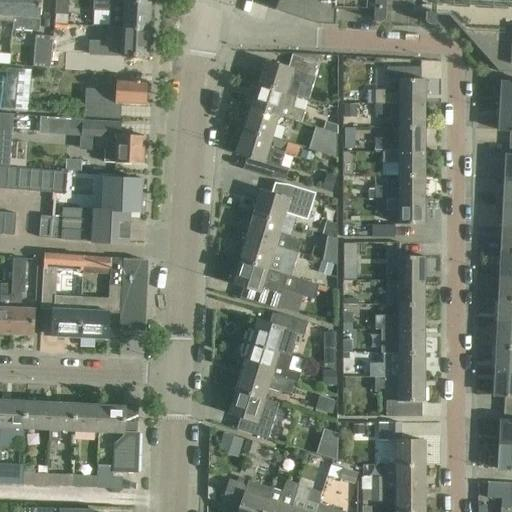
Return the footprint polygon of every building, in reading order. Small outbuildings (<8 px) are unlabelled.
[(0,0),(0,21),(14,22),(14,17),(13,16),(14,0),(0,0)] [(40,0),(14,0),(13,16),(14,17),(14,22),(14,29),(39,31),(40,0)] [(56,0),(56,15),(69,16),(69,0),(56,0)] [(149,29),(150,0),(97,0),(97,10),(110,10),(109,26),(123,27),(123,28),(149,29)] [(511,0),(278,0),(275,11),(317,24),(335,25),(336,10),(373,12),(373,16),(373,18),(374,19),(375,20),(375,21),(376,22),(378,22),(379,22),(381,22),(382,22),(384,20),(384,19),(385,18),(385,17),(385,12),(425,14),(425,19),(425,20),(425,21),(426,22),(426,23),(427,24),(428,24),(429,25),(431,25),(432,25),(433,25),(433,24),(435,23),(436,22),(436,21),(436,20),(437,15),(449,16),(500,73),(511,73),(511,0)] [(91,42),(91,54),(122,55),(148,56),(149,29),(123,28),(123,43),(91,42)] [(53,37),(37,35),(34,66),(50,67),(53,37)] [(320,57),(292,55),(288,68),(265,61),(257,86),(297,98),(301,83),(306,84),(308,75),(314,77),(320,57)] [(115,59),(91,58),(91,71),(114,72),(115,59)] [(386,68),(386,82),(399,82),(399,92),(368,91),(368,100),(344,100),(344,104),(375,104),(375,105),(399,105),(424,105),(424,79),(421,79),(421,68),(386,68)] [(36,78),(25,77),(25,70),(0,69),(0,98),(35,99),(36,78)] [(146,82),(126,82),(116,81),(116,90),(107,90),(85,90),(84,118),(120,120),(120,104),(145,104),(146,82)] [(500,109),(511,109),(511,82),(502,82),(500,109)] [(251,108),(277,116),(278,115),(290,119),(289,120),(302,124),(305,112),(294,108),(297,98),(257,86),(251,108)] [(356,105),(344,105),(344,117),(356,117),(356,105)] [(399,129),(424,129),(424,105),(399,105),(375,105),(375,119),(387,119),(387,115),(399,115),(399,129)] [(243,132),(270,140),(277,116),(251,108),(243,132)] [(509,144),(511,144),(511,109),(500,109),(499,131),(510,131),(509,144)] [(40,118),(40,134),(50,134),(51,118),(40,118)] [(73,120),(72,136),(82,136),(83,122),(83,120),(73,120)] [(338,134),(338,126),(323,121),(321,129),(337,134),(338,134)] [(120,124),(100,123),(83,122),(82,136),(82,138),(95,139),(95,148),(105,149),(105,162),(115,162),(114,164),(143,165),(144,137),(119,136),(120,124)] [(321,129),(316,127),(309,149),(337,158),(337,134),(321,129)] [(14,129),(0,128),(0,164),(11,165),(14,129)] [(424,152),(424,129),(399,129),(399,142),(387,142),(387,138),(375,138),(376,152),(383,152),(424,152)] [(243,169),(268,177),(287,179),(290,170),(281,167),(286,154),(268,148),(270,140),(243,132),(237,154),(247,157),(243,169)] [(301,158),(313,162),(315,154),(303,150),(301,158)] [(343,152),(343,176),(354,176),(354,152),(343,152)] [(424,176),(424,152),(383,152),(384,163),(399,163),(399,176),(424,176)] [(0,166),(0,188),(7,189),(9,167),(0,166)] [(9,167),(7,189),(19,190),(20,168),(9,167)] [(20,168),(19,190),(30,191),(32,169),(20,168)] [(32,169),(30,191),(41,192),(43,170),(32,169)] [(43,170),(41,192),(53,192),(55,171),(43,170)] [(55,171),(53,192),(64,193),(66,172),(55,171)] [(375,186),(376,200),(424,200),(424,176),(399,176),(399,190),(387,190),(387,186),(375,186)] [(64,217),(62,238),(127,243),(129,210),(140,211),(142,180),(105,177),(103,209),(96,208),(94,227),(81,226),(82,208),(64,206),(64,217)] [(503,206),(511,206),(511,182),(505,182),(503,206)] [(261,191),(254,215),(294,227),(298,217),(308,220),(316,194),(288,185),(285,198),(261,191)] [(424,200),(376,200),(376,214),(387,214),(387,211),(399,211),(399,225),(424,225),(424,200)] [(511,206),(503,206),(502,231),(511,231),(511,206)] [(5,213),(4,235),(15,235),(17,214),(5,213)] [(247,238),(274,247),(275,246),(286,249),(285,251),(297,254),(301,241),(291,238),(294,227),(254,215),(247,238)] [(41,216),(39,237),(51,238),(53,217),(41,216)] [(53,217),(51,238),(62,239),(62,238),(64,217),(53,217)] [(373,225),(372,237),(395,238),(395,226),(373,225)] [(501,254),(511,254),(511,231),(502,231),(501,254)] [(338,239),(329,237),(325,261),(338,264),(338,239)] [(274,247),(247,238),(240,261),(267,271),(274,247)] [(357,243),(344,243),(344,260),(357,260),(357,243)] [(295,263),(297,254),(285,251),(282,262),(294,266),(295,263)] [(81,310),(81,299),(54,298),(55,270),(82,271),(82,267),(83,267),(84,256),(44,254),(41,309),(52,309),(50,336),(80,337),(81,310)] [(297,254),(295,263),(307,266),(310,258),(297,254)] [(500,278),(511,278),(511,254),(501,254),(500,278)] [(110,257),(84,256),(83,267),(82,267),(82,271),(84,271),(83,273),(110,275),(110,268),(109,268),(110,257)] [(143,259),(110,257),(109,268),(110,268),(110,275),(109,276),(109,283),(108,282),(108,286),(121,286),(120,306),(120,311),(119,330),(139,331),(143,259)] [(398,282),(424,282),(424,257),(398,257),(398,282)] [(318,286),(267,271),(240,261),(233,283),(243,287),(239,299),(263,307),(275,310),(282,287),(289,289),(288,292),(314,300),(318,286)] [(321,261),(318,273),(330,276),(334,265),(321,261)] [(0,286),(0,332),(10,333),(13,267),(1,267),(0,286)] [(13,267),(10,333),(33,334),(34,309),(22,308),(22,297),(29,297),(30,286),(25,285),(26,268),(13,267)] [(375,282),(387,282),(387,268),(375,268),(375,282)] [(511,302),(511,278),(500,278),(498,301),(511,302)] [(387,282),(375,282),(375,296),(387,296),(387,282)] [(424,307),(424,282),(398,282),(398,307),(424,307)] [(108,305),(120,306),(121,286),(108,286),(107,300),(81,299),(81,310),(80,337),(107,339),(108,311),(108,305)] [(511,302),(498,301),(497,326),(511,326),(511,302)] [(387,329),(398,330),(424,330),(424,307),(398,307),(398,316),(376,316),(376,330),(383,331),(387,331),(387,329)] [(308,324),(283,316),(272,315),(269,326),(258,322),(251,346),(289,358),(296,335),(303,337),(308,324)] [(511,351),(511,326),(497,326),(496,350),(511,351)] [(398,330),(387,329),(387,331),(383,331),(383,353),(398,353),(424,353),(424,330),(398,330)] [(352,340),(343,340),(343,353),(352,353),(352,340)] [(317,363),(322,349),(309,345),(305,358),(317,363)] [(293,359),(289,358),(251,346),(244,369),(295,385),(295,383),(299,384),(302,374),(290,370),(293,359)] [(511,351),(496,350),(494,374),(511,374),(511,351)] [(376,379),(424,379),(424,355),(384,355),(384,363),(370,363),(370,378),(376,378),(376,379)] [(264,399),(267,389),(279,392),(279,391),(292,395),(295,385),(244,369),(237,391),(264,399)] [(336,371),(323,371),(323,385),(336,384),(336,371)] [(503,410),(511,410),(511,374),(494,374),(493,396),(504,397),(503,410)] [(346,388),(350,392),(357,381),(353,378),(352,379),(346,379),(346,387),(346,388)] [(386,417),(420,417),(420,402),(424,402),(424,379),(376,379),(376,391),(387,392),(387,388),(398,388),(398,401),(386,401),(386,417)] [(319,397),(336,399),(338,387),(321,385),(319,397)] [(257,423),(264,399),(237,391),(230,414),(252,420),(248,434),(270,440),(274,428),(257,423)] [(327,398),(324,409),(333,412),(337,401),(327,398)] [(0,445),(12,447),(13,427),(26,428),(27,402),(1,400),(0,427),(1,427),(0,443),(0,445)] [(26,428),(50,429),(51,403),(27,402),(26,428)] [(50,429),(74,430),(75,404),(51,403),(50,429)] [(75,404),(74,430),(99,431),(100,405),(75,404)] [(99,431),(123,432),(124,432),(125,421),(125,406),(100,405),(99,431)] [(499,447),(511,448),(511,410),(503,410),(503,420),(501,420),(499,447)] [(137,422),(125,421),(124,432),(123,432),(123,435),(114,443),(113,471),(135,472),(137,422)] [(347,442),(351,423),(342,421),(337,440),(347,442)] [(398,441),(398,466),(424,466),(424,441),(401,441),(401,424),(379,423),(379,440),(398,441)] [(353,436),(365,436),(365,424),(353,424),(353,436)] [(224,434),(219,449),(239,455),(244,440),(224,434)] [(246,440),(243,450),(255,454),(258,444),(246,440)] [(511,471),(511,448),(499,447),(498,470),(511,471)] [(301,450),(299,456),(301,460),(306,462),(309,453),(301,450)] [(24,465),(23,484),(48,486),(48,473),(34,473),(34,466),(24,465)] [(398,466),(398,490),(424,490),(424,466),(398,466)] [(4,468),(4,483),(19,484),(20,469),(4,468)] [(344,469),(340,480),(356,485),(359,473),(344,469)] [(48,486),(71,487),(72,474),(48,473),(48,486)] [(71,487),(96,488),(97,476),(72,474),(71,487)] [(121,477),(97,476),(96,488),(121,489),(121,482),(121,477)] [(371,490),(386,490),(386,477),(363,477),(363,489),(371,489),(371,490)] [(265,511),(269,501),(270,502),(273,489),(248,481),(247,486),(230,481),(222,504),(239,509),(237,511),(265,511)] [(299,486),(289,482),(287,481),(283,492),(273,489),(270,502),(269,501),(265,511),(290,511),(291,509),(294,499),(299,486)] [(511,511),(511,484),(507,485),(487,484),(486,499),(501,499),(500,511),(511,511)] [(311,489),(299,486),(294,499),(306,503),(307,501),(311,489)] [(386,490),(371,490),(371,502),(386,502),(386,490)] [(424,511),(424,490),(398,490),(398,511),(424,511)] [(290,511),(314,511),(317,505),(307,501),(306,503),(294,499),(291,509),(290,511)]
